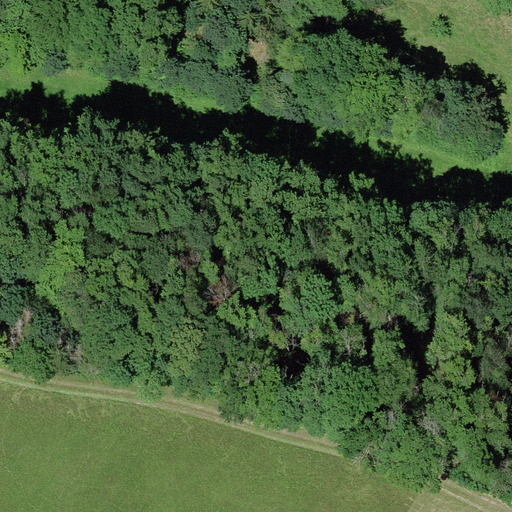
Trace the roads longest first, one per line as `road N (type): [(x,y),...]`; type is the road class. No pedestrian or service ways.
road 1 (track): [(0,134),(326,195),(395,212),(511,259)]
road 2 (track): [(505,511),(410,471),(119,391)]
